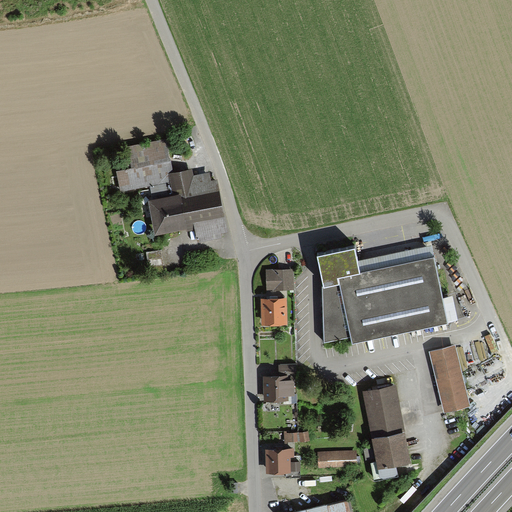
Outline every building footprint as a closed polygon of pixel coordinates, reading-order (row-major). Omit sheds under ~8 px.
[(151,203),(156,233),(199,226),(202,239),(224,235),(215,183),(208,184),(207,177),(191,180),(190,173),(170,177),(164,143),(130,149),(132,162),(118,165),(123,191),(155,185),(158,202),(151,203)] [(353,343),(448,322),(432,251),(360,267),(356,248),(318,256),(325,285),(324,343),(351,337),(353,343)] [(165,272),(162,251),(146,254),(150,274),(165,272)] [(292,271),(267,271),(267,290),(293,289),(292,271)] [(284,324),(284,300),(262,300),(263,324),(284,324)] [(456,345),(430,351),(445,413),(470,407),(456,345)] [(286,377),(265,378),(266,401),(287,400),(286,395),(294,395),(293,382),(286,382),(286,377)] [(394,386),(364,392),(380,470),(410,463),(394,386)] [(300,443),(308,442),(307,433),(299,433),(300,443)] [(294,442),(294,434),(284,434),(285,443),(294,442)] [(291,451),(266,452),(267,472),(292,471),(291,451)] [(355,452),(319,453),(320,467),(355,466),(355,452)] [(348,511),(345,501),(299,511),(348,511)]
